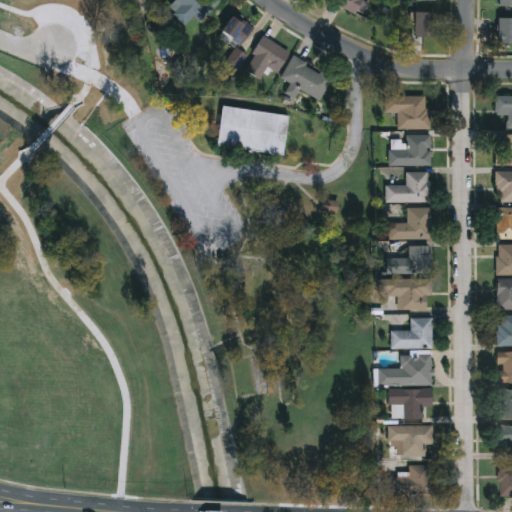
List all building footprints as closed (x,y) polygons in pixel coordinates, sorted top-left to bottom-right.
[(216,0),(200,18),(195,14),(185,25),(173,15),(176,12),(170,7),(176,0),(216,0)] [(366,0),(358,15),(333,1),(333,0),(366,0)] [(511,8),(511,0),(499,0),(499,8),(511,8)] [(432,12),(432,38),(414,38),(414,12),(432,12)] [(246,55),(236,70),(224,61),(234,45),(218,34),(231,14),(252,28),(238,49),(246,55)] [(511,18),(511,43),(497,43),(497,18),(511,18)] [(266,67),(259,79),(243,70),(262,36),(290,51),(278,74),(266,67)] [(280,79),(290,57),(331,75),(319,100),(299,90),(295,99),(284,93),(289,83),(280,79)] [(511,128),(506,128),(506,114),(495,114),(495,95),(511,95),(511,128)] [(397,129),(397,113),(385,113),(385,96),(430,96),(430,129),(397,129)] [(281,155),(215,144),(222,104),(288,115),(281,155)] [(430,166),(389,166),(389,148),(406,148),(406,135),(430,135),(430,166)] [(511,165),(497,165),(497,135),(511,135),(511,165)] [(497,171),(511,171),(511,201),(497,201),(497,171)] [(430,202),(384,202),(384,185),(406,185),(406,172),(430,172),(430,202)] [(407,207),(431,207),(431,239),(389,239),(389,223),(407,223),(407,207)] [(511,238),(496,238),(496,207),(511,207),(511,238)] [(511,274),(496,274),(496,244),(511,244),(511,274)] [(432,273),(386,273),(386,257),(408,257),(408,245),(432,245),(432,273)] [(433,294),(427,294),(427,308),(397,308),(397,296),(386,296),(386,278),(433,278),(433,294)] [(511,308),(496,308),(497,278),(511,278),(511,308)] [(497,314),(511,314),(511,345),(497,345),(497,314)] [(433,317),(433,347),(391,347),(391,330),(411,330),(411,317),(433,317)] [(511,382),(498,382),(497,351),(511,350),(511,382)] [(400,367),(400,355),(432,354),(433,384),(378,385),(378,368),(400,367)] [(422,406),(422,417),(403,417),(403,404),(388,404),(388,388),(433,388),(433,406),(422,406)] [(511,417),(498,417),(498,388),(511,388),(511,417)] [(511,454),(511,443),(499,443),(498,424),(511,423),(511,454)] [(433,424),(433,442),(425,442),(425,455),(397,455),(397,445),(389,445),(389,424),(433,424)] [(409,464),(433,464),(433,494),(386,494),(386,474),(409,474),(409,464)] [(511,464),(511,495),(500,495),(500,464),(511,464)]
